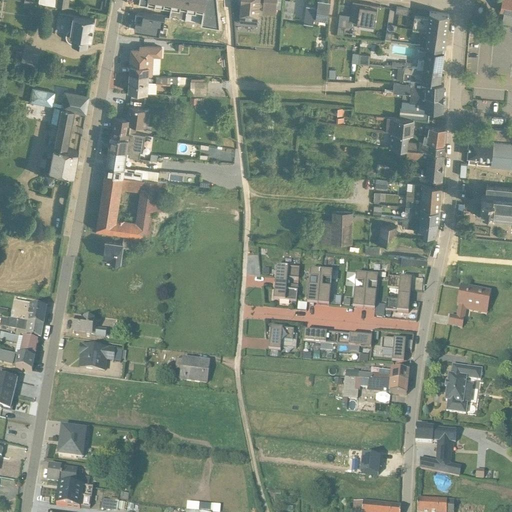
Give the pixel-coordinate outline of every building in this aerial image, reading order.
[(240,0),(239,19),(257,20),(258,0),(240,0)] [(284,0),(282,12),(292,14),(293,8),(294,0),(284,0)] [(305,0),(303,15),(317,18),(318,12),(327,14),(329,0),(316,0),(316,2),(315,2),(315,0),(305,0)] [(339,9),(337,20),(350,22),(351,16),(374,20),(377,0),(376,0),(351,0),(350,10),(339,9)] [(511,0),(501,0),(500,6),(504,7),(501,18),(511,20),(511,0)] [(446,28),(448,9),(429,6),(428,13),(414,11),(412,23),(420,25),(418,39),(425,40),(435,40),(435,39),(444,41),(446,28)] [(72,36),(72,39),(87,42),(88,33),(90,33),(90,34),(92,34),(95,12),(93,12),(73,9),(71,23),(68,24),(66,27),(66,31),(67,33),(70,35),(72,36)] [(162,51),(162,40),(140,39),(139,42),(130,42),(129,67),(160,69),(160,51),(162,51)] [(440,66),(444,41),(435,39),(435,40),(425,40),(423,55),(417,54),(416,63),(440,66)] [(16,45),(13,57),(37,62),(39,49),(24,45),(23,47),(16,45)] [(353,47),(353,57),(370,57),(370,48),(353,47)] [(420,75),(443,76),(443,70),(441,69),(441,67),(416,63),(410,62),(403,62),(402,74),(406,75),(407,68),(421,69),(420,75)] [(178,73),(179,73),(179,71),(178,71),(178,70),(129,67),(128,85),(156,87),(157,77),(177,79),(179,78),(179,76),(178,76),(178,73)] [(205,73),(191,72),(191,75),(190,75),(190,85),(189,85),(189,87),(190,87),(190,89),(206,90),(206,76),(205,76),(205,73)] [(384,83),(384,85),(402,87),(425,90),(443,90),(443,89),(445,89),(445,84),(443,84),(443,76),(420,75),(408,75),(408,78),(393,77),(392,84),(384,83)] [(54,96),(55,86),(32,81),(29,96),(30,96),(53,100),(51,116),(58,117),(54,140),(67,143),(75,104),(86,107),(86,106),(89,90),(89,89),(65,85),(62,97),(54,96)] [(445,98),(445,93),(443,92),(443,90),(425,90),(402,87),(400,112),(428,115),(429,104),(442,105),(443,97),(445,98)] [(114,110),(112,123),(136,127),(137,119),(146,120),(148,103),(128,100),(127,112),(114,110)] [(408,128),(412,129),(413,114),(387,111),(385,126),(389,127),(408,128)] [(426,136),(442,139),(444,123),(426,120),(424,128),(423,134),(426,136)] [(507,124),(503,124),(493,123),(492,134),(469,132),(469,135),(467,151),(468,151),(468,158),(488,160),(488,159),(490,159),(511,161),(511,122),(510,122),(509,122),(509,124),(507,124)] [(139,152),(141,145),(143,145),(145,129),(112,123),(111,129),(110,129),(108,141),(109,141),(126,144),(126,145),(130,146),(130,150),(139,152)] [(388,142),(443,147),(444,139),(426,136),(423,134),(419,134),(418,136),(408,135),(408,128),(389,127),(388,142)] [(74,170),(79,145),(67,143),(54,140),(52,150),(48,149),(45,161),(45,164),(44,170),(45,173),(53,174),(55,173),(56,167),(74,170)] [(125,157),(125,153),(129,153),(130,150),(130,146),(126,145),(126,144),(109,141),(107,154),(125,157)] [(407,144),(406,151),(419,153),(418,156),(426,157),(425,164),(415,164),(415,169),(425,169),(441,171),(443,147),(407,144)] [(125,157),(107,154),(105,167),(145,173),(146,163),(125,160),(125,157)] [(380,166),(388,166),(388,158),(380,158),(380,166)] [(157,174),(159,165),(146,163),(145,173),(157,174)] [(171,196),(165,195),(167,176),(157,174),(145,173),(105,167),(97,224),(124,228),(133,230),(149,232),(154,204),(170,206),(171,196)] [(375,174),(373,174),(372,176),(375,177),(374,182),(386,183),(387,183),(387,175),(375,174)] [(406,191),(439,194),(441,180),(407,177),(406,191)] [(482,190),(481,201),(484,202),(482,211),(511,214),(511,183),(486,180),(485,190),(482,190)] [(405,202),(439,204),(439,194),(406,191),(405,202)] [(381,201),(373,200),(372,209),(380,209),(381,208),(381,207),(382,207),(382,204),(381,204),(381,201)] [(438,215),(439,204),(405,202),(404,205),(403,212),(438,215)] [(351,236),(353,206),(332,205),(331,214),(319,214),(318,235),(351,236)] [(438,215),(402,212),(402,218),(404,218),(404,221),(418,222),(417,227),(435,228),(438,215)] [(380,218),(378,237),(394,238),(396,220),(380,218)] [(106,235),(103,251),(111,252),(111,254),(121,255),(123,241),(132,242),(133,230),(124,228),(122,237),(106,235)] [(380,238),(365,236),(364,247),(369,248),(369,249),(378,250),(380,238)] [(372,264),(425,269),(427,254),(387,249),(387,255),(370,254),(369,260),(372,260),(372,264)] [(299,276),(276,274),(275,290),(287,292),(287,286),(298,287),(299,276)] [(321,278),(310,277),(307,310),(318,311),(321,278)] [(332,279),(321,278),(318,311),(329,312),(332,279)] [(353,314),(363,316),(367,282),(356,281),(353,314)] [(374,317),(378,283),(367,282),(363,316),(374,317)] [(410,298),(411,286),(388,285),(387,295),(399,296),(398,302),(410,303),(410,298)] [(275,290),(274,307),(296,309),(297,299),(286,297),(287,292),(275,290)] [(491,300),(491,299),(461,293),(457,312),(459,312),(456,324),(450,323),(448,331),(448,332),(462,334),(466,317),(487,321),(491,300)] [(385,318),(408,320),(410,303),(398,302),(398,308),(386,307),(385,318)] [(30,312),(14,310),(11,325),(44,332),(47,316),(40,314),(40,313),(31,311),(30,312)] [(375,312),(375,322),(384,323),(385,312),(375,312)] [(21,341),(41,346),(44,332),(11,325),(2,323),(0,332),(17,336),(16,340),(21,341)] [(85,328),(76,327),(74,340),(96,343),(96,344),(106,345),(107,336),(97,335),(98,328),(85,326),(85,328)] [(294,341),(294,337),(271,335),(269,357),(271,357),(270,364),(278,365),(279,358),(280,358),(281,354),(297,356),(298,341),(294,341)] [(305,338),(304,349),(320,351),(320,357),(330,358),(331,352),(337,352),(338,341),(305,338)] [(15,343),(1,339),(0,343),(0,346),(18,351),(16,360),(19,362),(36,366),(39,347),(21,343),(21,341),(16,340),(15,343)] [(372,344),(338,341),(337,352),(360,354),(371,355),(372,344)] [(406,347),(382,345),(382,356),(393,357),(392,369),(404,370),(406,347)] [(82,361),(80,374),(106,378),(107,368),(121,369),(121,366),(126,366),(127,358),(81,352),(80,361),(82,361)] [(0,368),(16,373),(16,374),(33,378),(36,366),(19,362),(19,363),(0,358),(0,368)] [(207,390),(209,369),(183,366),(182,367),(177,366),(174,386),(207,390)] [(459,419),(466,420),(467,409),(470,409),(473,390),(466,389),(467,385),(480,387),(482,375),(452,371),(450,380),(448,380),(447,380),(446,387),(445,387),(444,394),(445,395),(444,407),(446,408),(445,417),(459,419)] [(358,384),(358,385),(361,386),(407,389),(408,378),(391,376),(391,377),(379,376),(378,382),(372,381),(372,380),(359,379),(358,384)] [(18,387),(0,383),(0,398),(14,402),(18,387)] [(347,414),(347,405),(358,406),(358,398),(360,398),(360,394),(361,386),(345,385),(342,414),(347,414)] [(368,394),(368,398),(389,400),(406,401),(407,389),(361,386),(360,394),(368,394)] [(15,410),(13,409),(14,402),(0,398),(0,416),(12,419),(15,410)] [(416,432),(415,447),(431,448),(432,450),(437,451),(436,467),(420,464),(420,466),(420,472),(419,473),(419,474),(459,483),(461,473),(450,470),(451,459),(453,459),(454,449),(455,449),(456,437),(416,432)] [(87,438),(63,434),(59,462),(83,465),(87,438)] [(381,482),(382,462),(363,462),(362,482),(381,482)] [(90,484),(77,482),(78,476),(62,473),(50,471),(47,489),(59,490),(70,491),(76,492),(89,494),(90,484)] [(484,485),(484,476),(476,475),(476,484),(484,485)] [(59,497),(57,511),(61,511),(90,511),(93,494),(89,494),(76,492),(70,491),(69,498),(59,497)]
